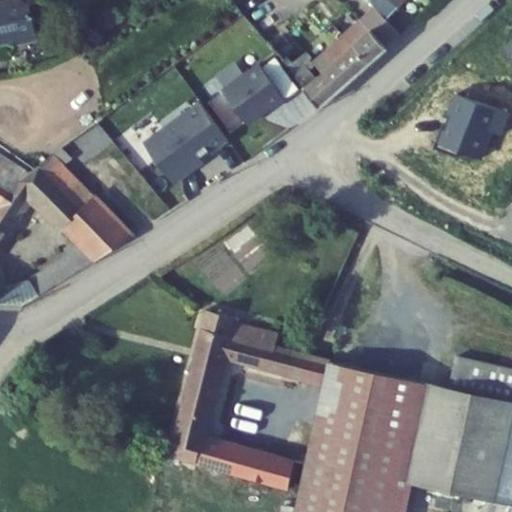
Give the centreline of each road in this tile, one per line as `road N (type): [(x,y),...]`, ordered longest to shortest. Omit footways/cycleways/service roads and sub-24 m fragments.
road 1 (residential): [(0,327),(39,320),(292,156)]
road 2 (unclassified): [(292,156),(384,216),(511,278)]
road 3 (residential): [(473,0),(292,156)]
